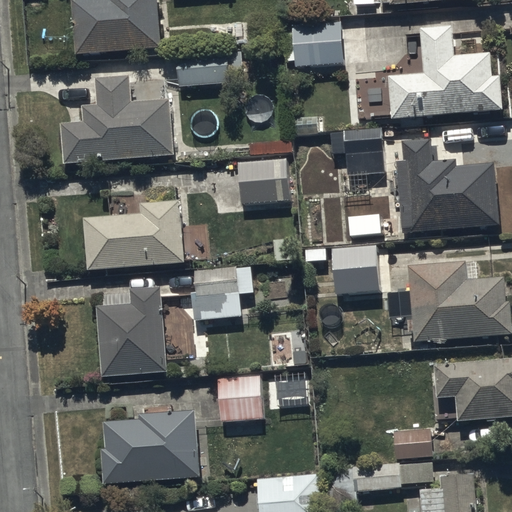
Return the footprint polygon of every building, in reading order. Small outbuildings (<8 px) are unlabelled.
[(74,0),(80,54),(165,46),(160,0),(74,0)] [(344,21),(298,23),(298,33),(288,34),(289,62),(298,62),(298,66),(346,64),(344,21)] [(495,52),(457,55),(455,27),(425,29),(428,74),(393,76),(396,117),(508,110),(506,74),(497,75),(495,52)] [(244,53),(180,56),(181,86),(233,84),(232,70),(245,70),(244,53)] [(175,99),(134,101),(133,76),(98,78),(100,105),(85,106),(86,122),(64,124),(66,162),(178,155),(175,99)] [(384,126),(332,131),(334,155),(347,153),(350,178),(389,174),(384,126)] [(499,162),(460,165),(460,161),(444,162),(444,149),(434,149),(434,138),(408,140),(410,161),(403,162),(407,231),(502,226),(499,162)] [(291,160),(241,162),(243,204),(293,201),(291,160)] [(87,220),(91,270),(188,262),(183,200),(143,203),(144,215),(87,220)] [(387,245),(336,249),(339,295),(390,292),(387,245)] [(508,278),(481,280),(480,261),(413,266),(417,341),(511,335),(511,301),(509,302),(508,278)] [(255,267),(199,271),(200,297),(196,297),(197,319),(244,316),(243,295),(257,294),(255,267)] [(171,373),(164,287),(133,289),(134,303),(100,306),(106,378),(171,373)] [(511,358),(437,364),(440,397),(458,396),(459,420),(511,416),(511,358)] [(281,375),(221,377),(222,421),(267,419),(266,396),(282,395),(281,375)] [(141,413),(141,420),(108,422),(109,449),(104,449),(106,484),(204,478),(201,410),(141,413)] [(397,431),(399,460),(436,457),(434,428),(397,431)] [(402,465),(326,471),(329,511),(333,511),(359,510),(358,492),(404,488),(403,485),(437,482),(435,462),(402,465)] [(324,511),(321,474),(260,479),(263,511),(324,511)] [(479,511),(477,474),(444,476),(445,489),(424,490),(425,511),(479,511)]
